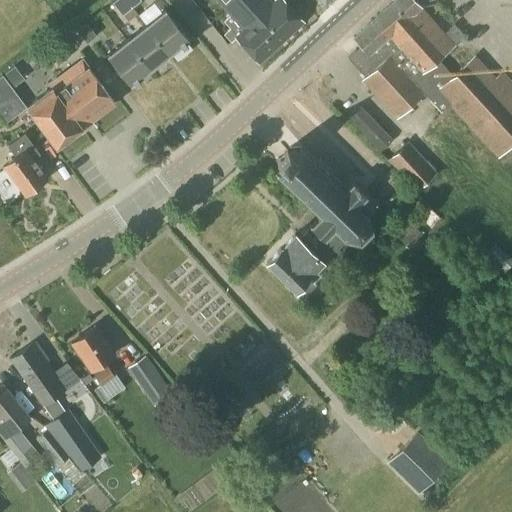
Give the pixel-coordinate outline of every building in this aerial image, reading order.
[(131,8),(124,0),(114,0),(111,3),(121,15),(131,8)] [(258,63),(279,44),(302,22),(281,0),(275,0),(271,4),(267,0),(216,0),(243,29),(235,37),(258,63)] [(419,7),(412,0),(393,0),(352,38),(360,46),(347,58),(364,77),(360,81),(396,119),(423,94),(440,113),(448,105),(497,158),(508,148),(511,152),(511,83),(501,72),(494,78),(474,55),(452,75),(437,60),(454,45),(455,45),(454,45),(464,36),(453,24),(443,32),(420,6),(419,7)] [(145,24),(169,55),(188,40),(164,9),(145,24)] [(86,43),(96,36),(86,23),(76,31),(86,43)] [(149,71),(169,55),(145,24),(126,40),(149,71)] [(130,86),(149,71),(126,40),(106,55),(130,86)] [(55,66),(69,56),(61,45),(48,55),(55,66)] [(113,103),(81,60),(49,84),(52,88),(26,107),(55,146),(113,103)] [(13,86),(23,78),(14,66),(4,73),(13,86)] [(0,117),(4,123),(26,107),(2,75),(0,76),(0,117)] [(186,120),(200,135),(206,129),(192,115),(186,120)] [(22,194),(45,178),(34,163),(42,158),(24,133),(17,138),(7,145),(15,156),(2,165),(22,194)] [(400,176),(416,192),(436,173),(407,141),(386,160),(400,176)] [(294,156),(286,149),(274,161),(282,169),(276,174),(319,216),(310,226),(309,225),(297,237),(293,234),(265,262),(294,291),(295,289),(303,296),(316,283),(308,276),(322,262),(334,250),(344,239),(359,243),(371,231),(367,216),(377,206),(366,195),(352,182),(343,192),(299,150),(294,156)] [(426,233),(439,219),(440,218),(427,204),(412,219),(426,233)] [(511,265),(511,263),(511,261),(495,243),(481,256),(500,276),(501,275),(511,286),(511,265)] [(93,282),(98,278),(93,273),(89,278),(93,282)] [(100,385),(113,376),(104,361),(112,355),(93,327),(71,342),(90,370),(97,380),(100,385)] [(35,342),(9,359),(41,404),(42,404),(56,425),(67,440),(81,431),(66,411),(65,412),(53,396),(63,389),(63,388),(44,362),(47,360),(35,342)] [(144,391),(161,380),(145,355),(128,367),(144,391)] [(0,435),(2,438),(28,417),(1,384),(0,385),(0,435)] [(87,397),(74,405),(88,425),(100,417),(87,397)] [(372,431),(388,414),(371,398),(354,414),(372,431)] [(60,445),(49,429),(48,427),(35,438),(56,466),(68,455),(60,445)] [(126,430),(105,440),(114,458),(135,447),(126,430)] [(417,492),(446,462),(416,433),(387,463),(417,492)] [(92,473),(113,461),(109,453),(88,465),(92,473)] [(45,472),(28,458),(14,475),(32,489),(45,472)] [(95,477),(102,486),(119,473),(112,464),(95,477)]
